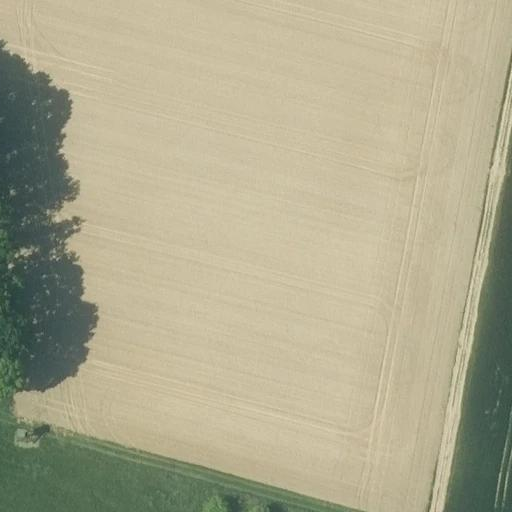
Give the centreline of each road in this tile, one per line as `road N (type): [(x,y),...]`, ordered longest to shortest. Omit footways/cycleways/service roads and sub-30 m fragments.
road 1 (track): [(358,511),(0,405)]
road 2 (track): [(449,511),(511,175)]
